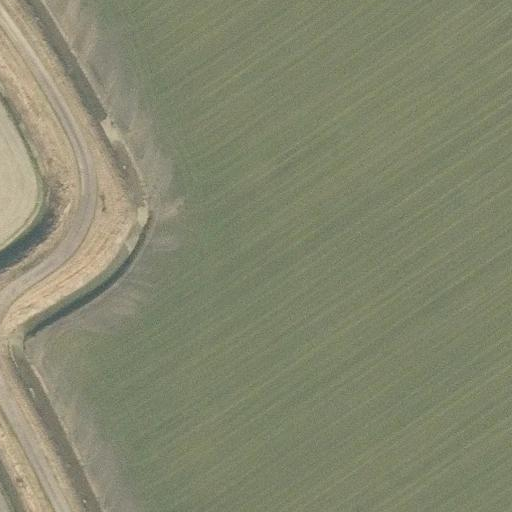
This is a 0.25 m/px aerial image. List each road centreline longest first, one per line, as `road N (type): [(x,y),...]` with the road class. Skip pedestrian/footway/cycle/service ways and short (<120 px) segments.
road 1 (track): [(0,11),(77,136),(88,178),(74,236),(0,304)]
road 2 (track): [(0,385),(63,511)]
